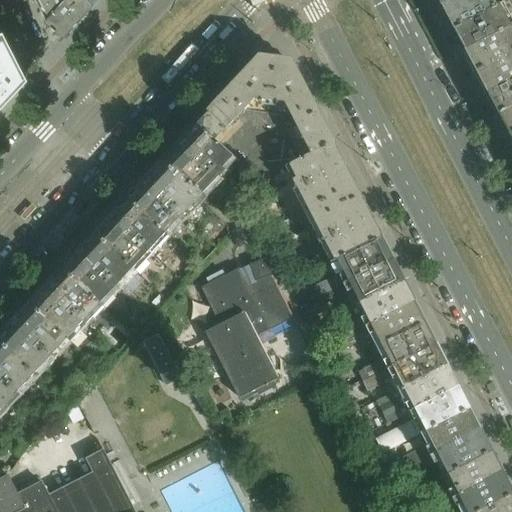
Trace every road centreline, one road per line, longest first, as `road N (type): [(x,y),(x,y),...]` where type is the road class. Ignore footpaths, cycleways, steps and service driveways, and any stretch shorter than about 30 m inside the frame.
road 1 (secondary): [(308,0),(511,400)]
road 2 (secondary): [(511,250),(384,0)]
road 3 (secondary): [(118,146),(256,0)]
road 4 (secondary): [(0,277),(118,146)]
road 5 (secondary): [(159,0),(67,93)]
